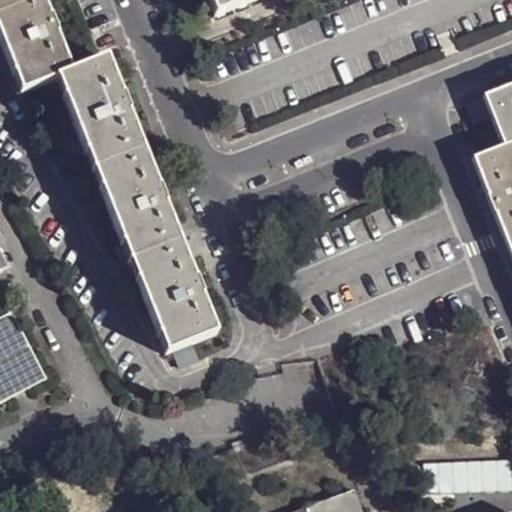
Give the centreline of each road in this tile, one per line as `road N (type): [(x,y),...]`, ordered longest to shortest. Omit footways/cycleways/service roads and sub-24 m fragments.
road 1 (residential): [(511,49),(203,169),(134,0)]
road 2 (unknown): [(231,247),(427,144)]
